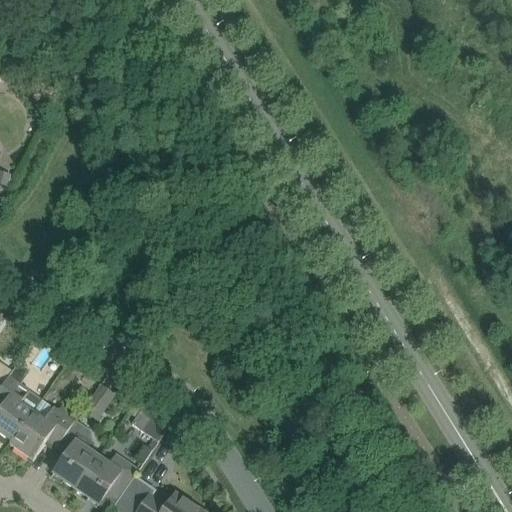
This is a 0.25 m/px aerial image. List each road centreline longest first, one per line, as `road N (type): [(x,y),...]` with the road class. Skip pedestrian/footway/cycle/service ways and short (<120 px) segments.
road 1 (secondary): [(502,511),(186,0)]
road 2 (residential): [(260,511),(172,381),(0,266)]
